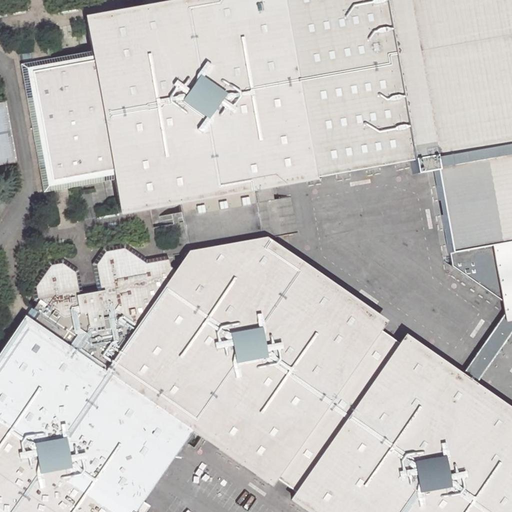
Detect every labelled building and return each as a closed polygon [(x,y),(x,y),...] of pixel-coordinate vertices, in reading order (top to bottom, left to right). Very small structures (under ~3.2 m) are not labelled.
[(410,161),(380,0),(179,0),(145,5),(82,17),(86,34),(60,38),(63,56),(21,64),(27,99),(37,157),(43,193),(78,188),(82,209),(105,206),(109,200),(116,199),(119,216),(180,205),(257,191),(410,161)] [(511,0),(380,0),(410,161),(412,175),(433,171),(442,220),(450,266),(503,302),(504,313),(504,319),(511,317),(511,0)] [(0,163),(12,162),(37,157),(27,99),(2,103),(0,102),(0,163)] [(257,191),(180,205),(189,250),(265,239),(257,191)] [(273,202),(279,235),(296,231),(289,198),(273,202)] [(276,478),(295,491),(400,344),(379,330),(385,322),(265,239),(189,250),(175,271),(104,371),(191,429),(270,486),(276,478)] [(38,314),(33,322),(104,371),(175,271),(171,268),(168,256),(147,260),(126,245),(103,249),(93,264),(97,293),(83,295),(80,272),(65,260),(48,262),(31,287),(33,301),(37,304),(33,310),(38,314)] [(461,375),(475,384),(501,346),(511,331),(511,317),(504,319),(504,313),(487,337),(461,375)] [(0,511),(132,511),(191,429),(104,371),(33,322),(24,316),(0,351),(0,511)] [(400,344),(295,491),(291,499),(309,511),(511,511),(511,410),(475,384),(461,375),(406,336),(400,344)]
